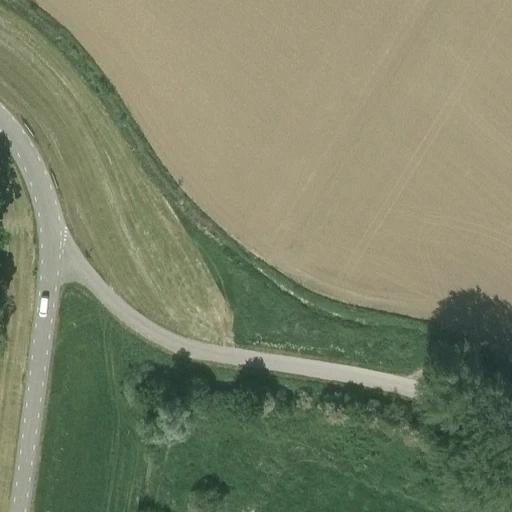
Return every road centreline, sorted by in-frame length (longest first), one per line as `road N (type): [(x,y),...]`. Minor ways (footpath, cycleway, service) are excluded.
road 1 (unclassified): [(49,253),(166,341),(208,354),(412,378),(511,429)]
road 2 (tertiary): [(19,511),(49,253)]
road 3 (tertiary): [(49,253),(39,189),(0,120)]
